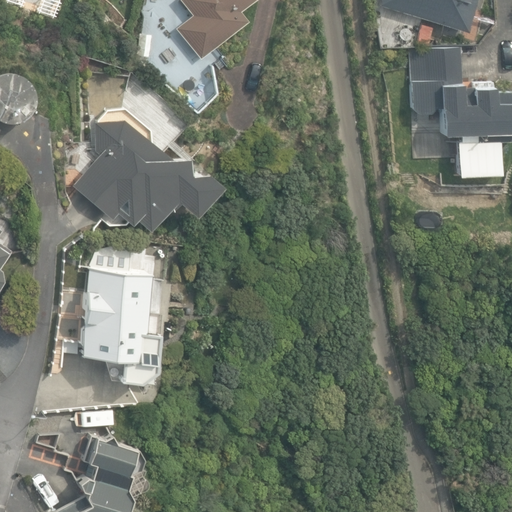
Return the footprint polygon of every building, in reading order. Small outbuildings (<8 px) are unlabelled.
[(173,22),(197,52),(243,15),(236,5),(242,0),(182,0),(189,9),(173,22)] [(377,0),(376,2),(462,28),(470,0),(377,0)] [(136,55),(149,56),(151,33),(139,32),(136,55)] [(456,132),(457,171),(497,170),(496,139),(511,138),(511,106),(511,90),(494,91),(494,85),(461,87),(459,46),(409,48),(412,106),(418,112),(430,111),(440,105),(441,133),(456,132)] [(13,123),(19,122),(24,120),(28,116),(32,112),(35,107),(37,102),(37,96),(36,91),(34,85),(31,81),(26,77),(21,74),(16,73),(10,72),(4,73),(0,75),(0,119),(1,120),(7,122),(13,123)] [(135,216),(146,227),(173,197),(191,211),(218,182),(205,169),(187,170),(187,154),(169,155),(152,143),(149,128),(124,107),(106,108),(104,115),(105,118),(94,119),(97,155),(74,184),(110,217),(115,210),(130,223),(135,216)] [(141,329),(149,265),(142,264),(143,261),(93,259),(93,265),(87,265),(79,351),(121,359),(119,377),(135,378),(151,367),(156,331),(141,329)] [(130,511),(127,506),(130,495),(125,485),(129,472),(139,466),(142,457),(134,446),(114,441),(110,432),(103,437),(95,435),(87,459),(93,461),(95,461),(92,476),(86,473),(76,478),(82,486),(81,493),(49,511),(130,511)]
